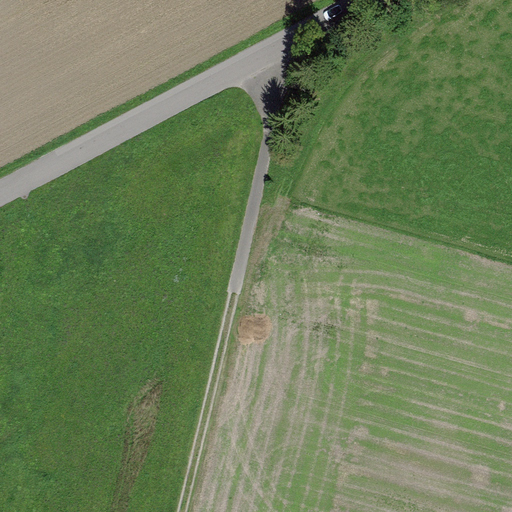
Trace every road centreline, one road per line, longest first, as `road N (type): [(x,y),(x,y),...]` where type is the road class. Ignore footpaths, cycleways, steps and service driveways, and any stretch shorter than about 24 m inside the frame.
road 1 (track): [(185,511),(279,132),(247,63)]
road 2 (residential): [(364,0),(0,198)]
